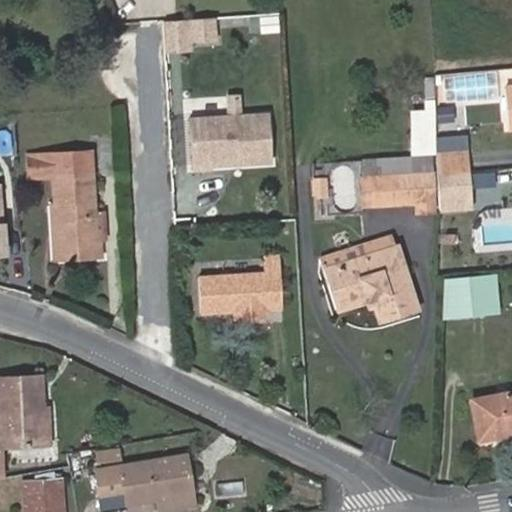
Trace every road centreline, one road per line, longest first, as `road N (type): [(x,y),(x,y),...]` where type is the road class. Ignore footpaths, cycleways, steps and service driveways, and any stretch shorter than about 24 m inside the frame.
road 1 (residential): [(427,511),(125,351),(0,313)]
road 2 (unknown): [(137,357),(133,108)]
